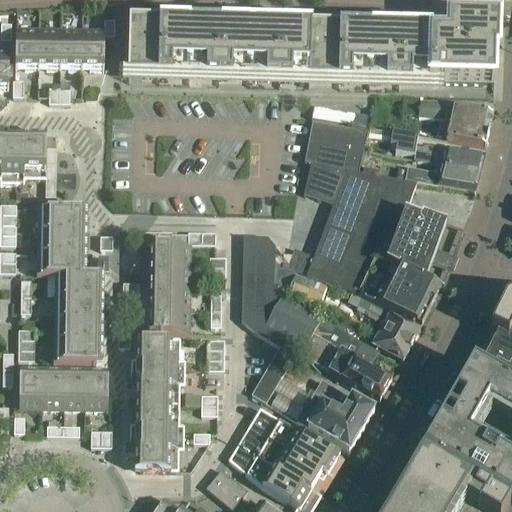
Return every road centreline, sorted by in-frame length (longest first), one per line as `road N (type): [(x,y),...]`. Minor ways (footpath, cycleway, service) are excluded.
road 1 (residential): [(106,496),(122,487),(184,489),(200,480),(229,433),(236,191)]
road 2 (residential): [(352,511),(439,368),(480,278)]
road 3 (residential): [(106,496),(74,466),(53,461),(31,463),(0,483)]
